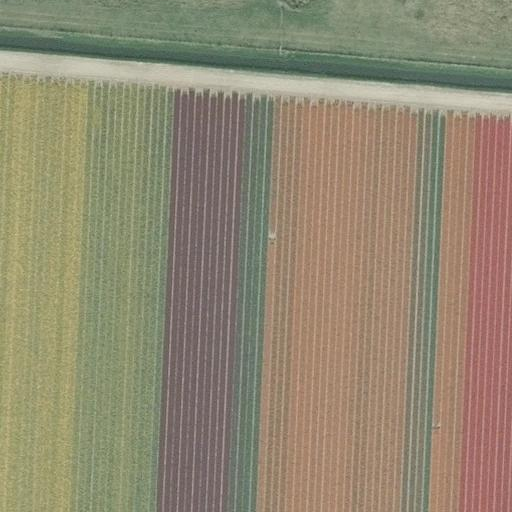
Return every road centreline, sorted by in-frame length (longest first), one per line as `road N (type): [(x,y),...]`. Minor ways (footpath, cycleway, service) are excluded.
road 1 (track): [(511,105),(0,62)]
road 2 (track): [(511,54),(0,13)]
